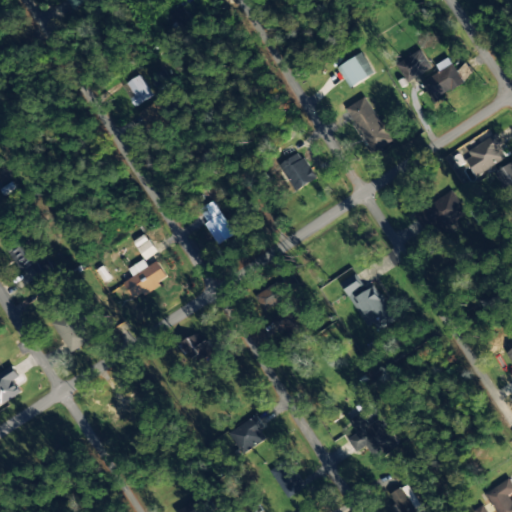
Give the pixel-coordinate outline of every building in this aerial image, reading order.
[(69,0),(73,8),(91,0),(69,0)] [(432,69),(421,50),(396,64),(407,83),(432,69)] [(338,68),(351,88),(375,73),(363,53),(338,68)] [(464,86),(450,58),(436,64),(440,73),(423,81),(432,101),(464,86)] [(151,78),(156,90),(170,85),(165,72),(151,78)] [(124,85),(137,105),(152,96),(140,76),(124,85)] [(381,122),(365,97),(346,109),(373,153),(396,139),(384,119),(381,122)] [(154,137),(172,125),(157,102),(139,114),(154,137)] [(465,151),(477,173),(508,157),(496,135),(465,151)] [(315,180),(299,153),(282,163),(297,190),(315,180)] [(511,162),(493,174),(510,203),(511,201),(511,162)] [(464,209),(452,190),(414,215),(426,234),(436,228),(441,235),(451,228),(446,221),(464,209)] [(234,234),(214,201),(199,211),(219,243),(234,234)] [(157,252),(145,234),(134,242),(146,260),(157,252)] [(21,271),(31,264),(41,279),(56,269),(32,235),(8,251),(21,271)] [(133,277),(124,282),(132,299),(168,281),(158,261),(148,266),(145,260),(129,268),(133,277)] [(396,320),(375,286),(366,292),(355,274),(341,283),(368,327),(374,324),(379,331),(396,320)] [(258,293),(265,306),(300,289),(294,276),(258,293)] [(271,318),(283,342),(308,329),(296,306),(271,318)] [(68,352),(89,342),(73,307),(63,312),(65,316),(54,321),(68,352)] [(0,406),(25,391),(11,367),(0,373),(0,406)] [(370,424),(362,412),(349,420),(357,433),(348,439),(357,454),(367,448),(372,457),(395,442),(380,418),(370,424)] [(264,440),(256,418),(232,427),(240,449),(264,440)] [(269,471),(289,498),(302,488),(283,461),(269,471)] [(496,511),(509,511),(511,510),(511,481),(509,478),(484,495),(496,511)] [(178,511),(213,511),(206,496),(177,510),(178,511)]
